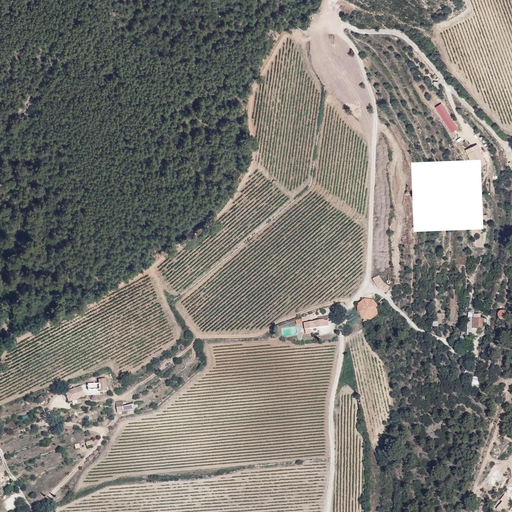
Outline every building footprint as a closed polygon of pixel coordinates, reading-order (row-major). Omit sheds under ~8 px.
[(437,107),(450,134),(458,130),(444,103),(437,107)] [(475,170),(488,165),(478,145),(466,150),(475,170)] [(372,277),(378,285),(386,291),(391,284),(383,277),(380,272),(372,277)] [(367,299),(361,303),(359,311),(363,316),(372,318),(378,312),(378,305),(373,300),(367,299)] [(479,326),(479,315),(469,316),(469,326),(479,326)] [(315,321),(316,328),(329,326),(328,320),(324,320),(315,321)] [(316,328),(315,321),(304,323),(305,330),(310,329),(316,328)] [(81,386),(65,392),(68,402),(84,396),(81,386)] [(506,499),(502,505),(500,504),(499,507),(503,510),(509,501),(507,500),(508,498),(507,497),(509,495),(506,493),(503,498),(506,499)]
